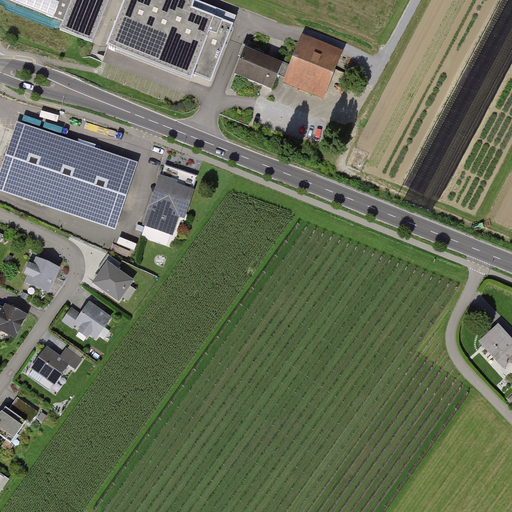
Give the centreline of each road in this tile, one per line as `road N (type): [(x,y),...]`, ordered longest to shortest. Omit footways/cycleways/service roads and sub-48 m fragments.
road 1 (primary): [(511,264),(148,119),(0,70)]
road 2 (track): [(511,238),(339,166),(356,131),(349,111)]
road 3 (residential): [(0,215),(70,247),(78,261),(74,282),(0,387)]
road 4 (track): [(511,416),(453,347),(456,317),(486,253)]
